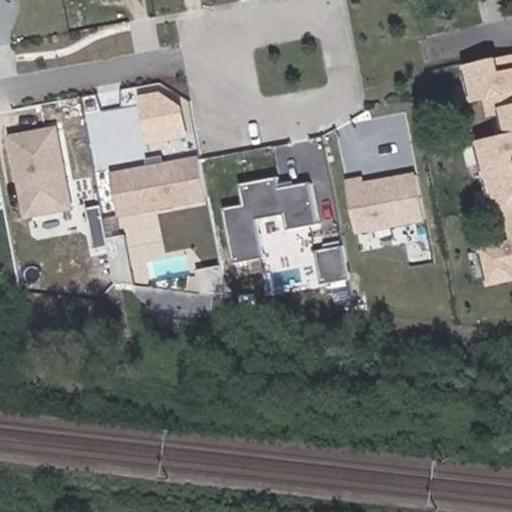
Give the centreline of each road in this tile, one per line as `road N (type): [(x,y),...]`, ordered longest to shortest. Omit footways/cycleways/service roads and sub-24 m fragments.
road 1 (residential): [(216,53),(232,128),(347,105),(328,14),(212,37)]
road 2 (residential): [(216,53),(0,93)]
